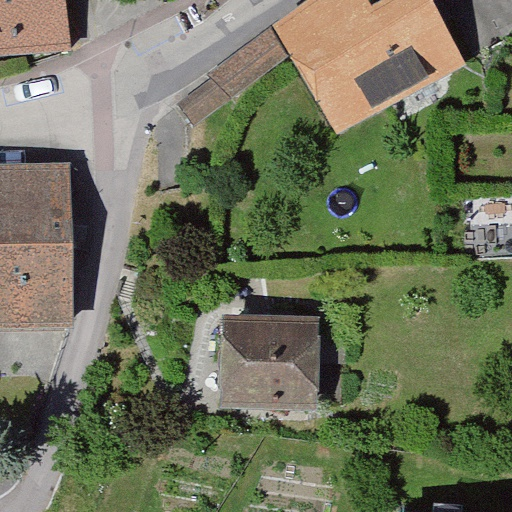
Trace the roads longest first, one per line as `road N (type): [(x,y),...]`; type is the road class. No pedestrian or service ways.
road 1 (residential): [(8,511),(64,409),(102,307),(109,108)]
road 2 (residential): [(109,108),(277,0)]
